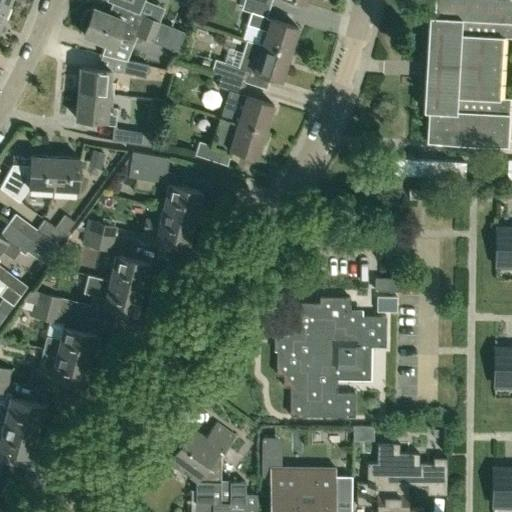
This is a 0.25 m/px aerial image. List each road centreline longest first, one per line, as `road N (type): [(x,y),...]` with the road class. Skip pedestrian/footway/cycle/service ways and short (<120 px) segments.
road 1 (residential): [(60,511),(324,132),(363,0)]
road 2 (residential): [(0,111),(54,0)]
